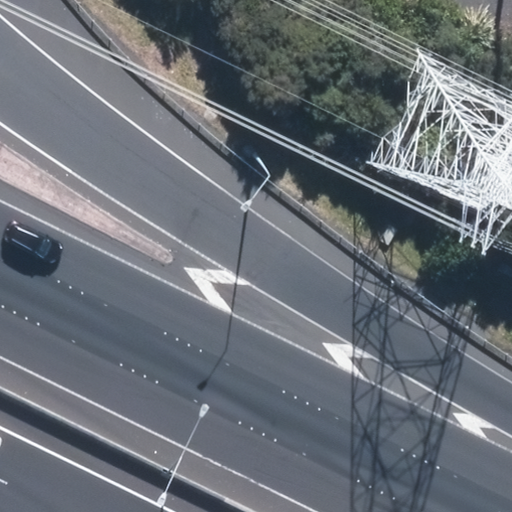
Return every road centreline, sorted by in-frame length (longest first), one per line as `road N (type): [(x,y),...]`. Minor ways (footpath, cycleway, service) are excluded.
road 1 (motorway): [(0,77),(350,321),(511,410)]
road 2 (motorway): [(0,257),(511,508)]
